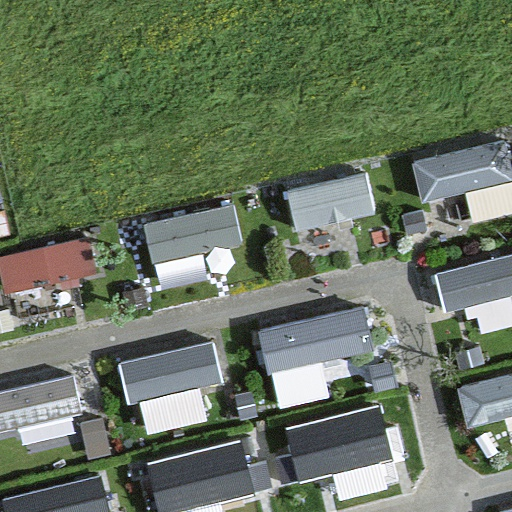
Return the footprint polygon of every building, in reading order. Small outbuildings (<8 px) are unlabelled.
[(469,178),(476,208),(511,199),(511,137),(508,120),(412,142),(423,188),(469,178)] [(0,189),(9,187),(0,151),(0,189)] [(287,175),(299,222),(380,202),(368,154),(287,175)] [(150,247),(243,238),(239,192),(146,201),(150,247)] [(86,227),(1,231),(2,268),(88,264),(86,227)] [(448,298),(511,278),(511,234),(436,258),(448,298)] [(98,251),(12,284),(20,304),(106,271),(98,251)] [(208,401),(199,370),(227,361),(213,319),(122,347),(145,421),(208,401)] [(511,354),(461,367),(473,415),(511,405),(511,354)] [(0,375),(0,418),(87,403),(79,361),(0,375)] [(294,405),(303,460),(396,445),(387,390),(294,405)] [(175,494),(180,511),(231,511),(222,480),(264,468),(248,416),(149,445),(164,497),(175,494)] [(12,511),(37,511),(115,497),(107,458),(5,478),(12,511)]
